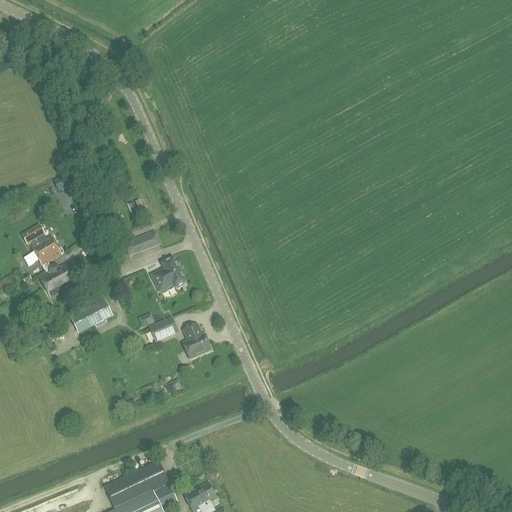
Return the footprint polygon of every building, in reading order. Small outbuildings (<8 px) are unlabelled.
[(59,193),(74,186),(69,175),(53,181),(59,193)] [(51,237),(45,240),(42,236),(44,235),(39,226),(21,236),(27,246),(31,244),(33,247),(31,248),(41,266),(42,266),(47,274),(49,273),(48,270),(50,267),(47,263),(61,255),(51,237)] [(159,245),(155,233),(125,244),(129,256),(159,245)] [(95,256),(86,261),(91,272),(99,268),(100,270),(107,266),(100,254),(95,256)] [(175,289),(186,284),(173,259),(162,265),(165,270),(152,277),(160,293),(173,286),(175,289)] [(50,298),(77,284),(66,264),(59,268),(58,267),(58,266),(57,266),(56,265),(55,265),(53,265),(51,266),(50,267),(48,270),(49,273),(47,274),(39,279),(50,298)] [(32,281),(29,275),(22,279),(25,284),(32,281)] [(12,276),(0,282),(0,296),(10,291),(9,287),(15,283),(12,276)] [(72,320),(79,334),(112,317),(105,303),(72,320)] [(138,320),(142,328),(154,323),(151,314),(138,320)] [(155,343),(178,334),(172,319),(149,329),(155,343)] [(63,324),(52,334),(56,338),(68,328),(63,324)] [(211,351),(204,336),(202,337),(197,325),(183,331),(188,343),(183,345),(189,360),(211,351)] [(178,381),(165,386),(169,395),(182,390),(178,381)] [(104,488),(115,511),(113,511),(164,511),(179,506),(158,462),(104,488)] [(224,511),(221,507),(214,510),(210,503),(217,499),(208,483),(184,496),(192,511),(194,511),(199,509),(200,511),(201,511),(202,511),(224,511)]
